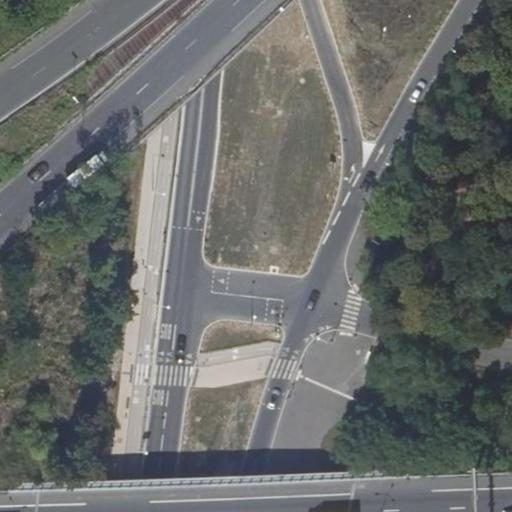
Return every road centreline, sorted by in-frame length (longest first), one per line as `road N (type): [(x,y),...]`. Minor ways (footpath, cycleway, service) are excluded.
road 1 (motorway): [(0,215),(240,0)]
road 2 (primary): [(214,0),(181,290)]
road 3 (primary): [(341,236),(476,0)]
road 4 (unclassified): [(341,236),(353,139),(310,0)]
road 5 (primary): [(181,290),(154,511)]
road 6 (primary): [(247,511),(273,404),(310,303)]
road 7 (motorway): [(136,0),(0,99)]
road 8 (unclassified): [(310,303),(181,290)]
road 9 (unclassified): [(389,330),(511,357)]
